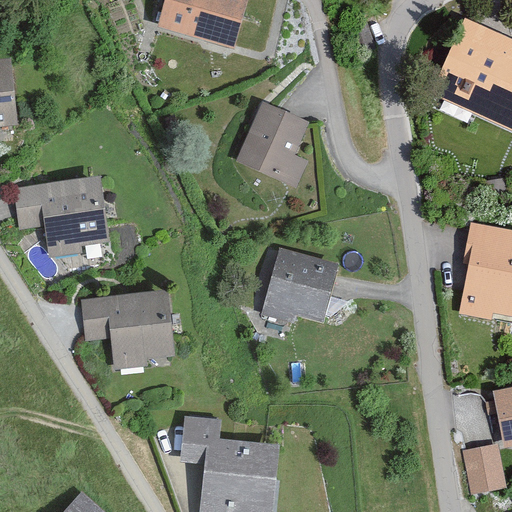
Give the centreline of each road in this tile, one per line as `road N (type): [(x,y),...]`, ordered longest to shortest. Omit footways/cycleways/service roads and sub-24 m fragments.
road 1 (residential): [(432,0),(403,25),(388,81),(450,511)]
road 2 (residential): [(150,511),(0,268)]
